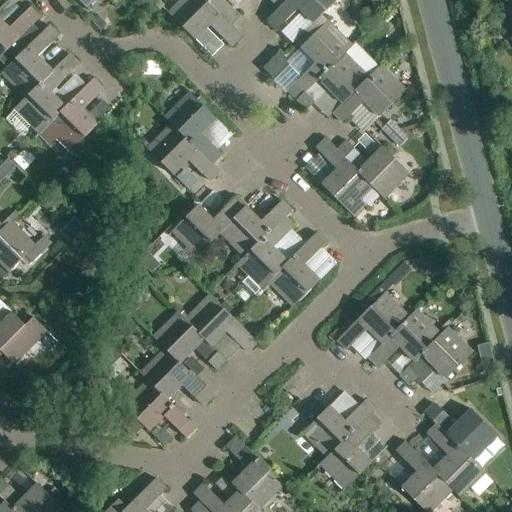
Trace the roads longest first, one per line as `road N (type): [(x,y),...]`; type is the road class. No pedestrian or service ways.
road 1 (residential): [(0,446),(7,438),(174,467),(293,340)]
road 2 (residential): [(216,87),(269,138),(290,189),(365,262)]
road 3 (tertiary): [(431,0),(489,218)]
road 4 (residential): [(46,0),(105,56),(168,41),(216,87)]
road 5 (residential): [(293,340),(357,378),(415,428)]
road 6 (residential): [(365,262),(380,248),(489,218)]
